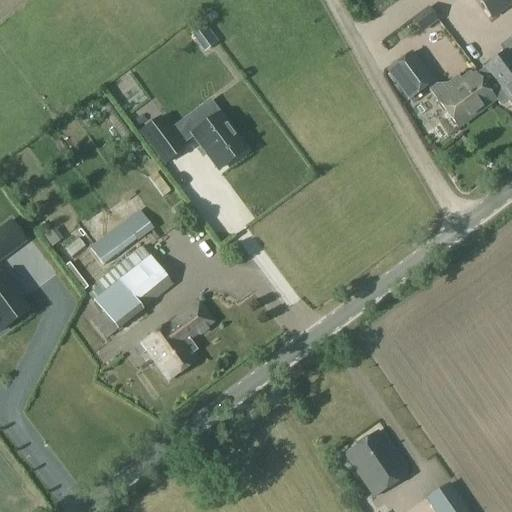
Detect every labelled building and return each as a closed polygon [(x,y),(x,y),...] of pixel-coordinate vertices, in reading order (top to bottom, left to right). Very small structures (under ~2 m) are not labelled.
[(415,8),(409,0),(384,0),(399,20),(415,8)] [(511,0),(476,0),(491,19),(511,2),(511,0)] [(484,69),(485,71),(477,77),(499,106),(507,100),(511,106),(511,59),(506,52),(484,69)] [(447,86),(436,86),(412,53),(387,71),(409,100),(427,87),(439,103),(463,85),(458,78),(447,86)] [(475,76),(463,85),(439,103),(457,128),(493,102),(475,76)] [(244,151),(218,116),(191,135),(218,171),(244,151)] [(159,119),(140,133),(164,166),(183,151),(159,119)] [(170,243),(190,227),(178,213),(158,229),(170,243)] [(88,327),(102,344),(117,332),(117,333),(142,313),(141,311),(171,288),(149,258),(93,302),(103,315),(88,327)] [(0,334),(27,315),(0,279),(0,334)] [(208,328),(212,325),(199,306),(171,325),(184,343),(187,340),(189,342),(197,336),(201,336),(208,331),(208,328)] [(184,343),(171,325),(170,324),(135,349),(147,366),(152,362),(168,383),(197,360),(192,355),(196,352),(188,342),(189,342),(187,340),(184,343)] [(373,499),(407,476),(377,433),(344,456),(373,499)] [(466,511),(447,483),(425,500),(432,511),(466,511)]
